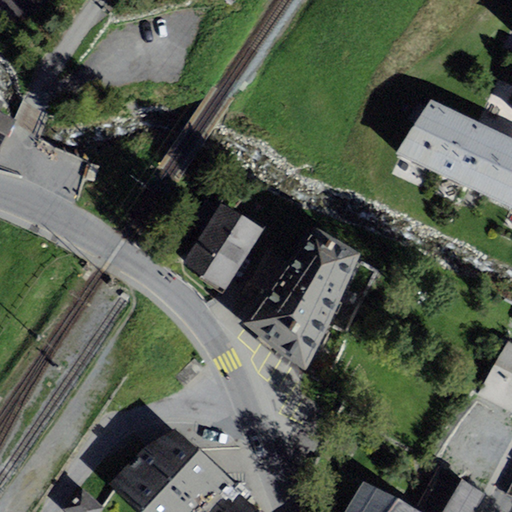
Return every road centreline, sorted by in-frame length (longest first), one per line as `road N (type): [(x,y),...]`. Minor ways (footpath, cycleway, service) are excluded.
road 1 (secondary): [(0,194),(74,228),(174,294),(214,340),(241,393)]
road 2 (residential): [(241,393),(123,424),(51,511)]
road 3 (secondary): [(241,393),(285,511)]
road 4 (unknown): [(262,448),(160,511)]
